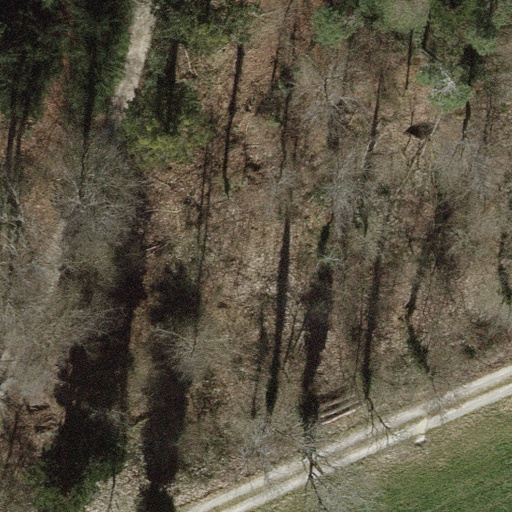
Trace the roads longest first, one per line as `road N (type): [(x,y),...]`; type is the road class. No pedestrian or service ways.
road 1 (track): [(0,346),(150,0)]
road 2 (track): [(511,363),(181,511)]
